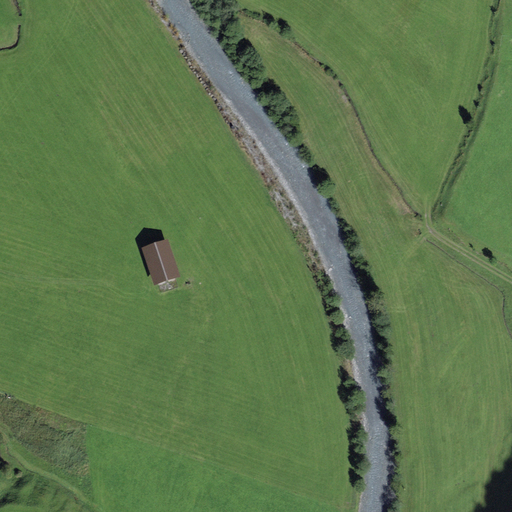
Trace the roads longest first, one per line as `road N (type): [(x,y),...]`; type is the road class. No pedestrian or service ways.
road 1 (track): [(0,272),(103,283),(135,263)]
road 2 (track): [(511,278),(429,227),(425,202)]
